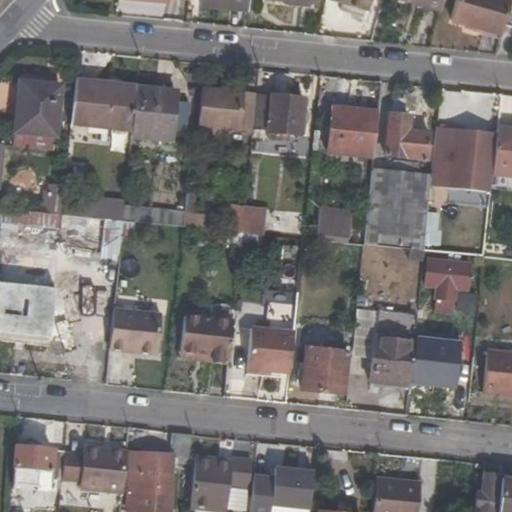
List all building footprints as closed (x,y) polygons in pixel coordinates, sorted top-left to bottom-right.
[(199,0),(199,4),(245,9),(246,0),(199,0)] [(334,0),(366,8),(368,0),(334,0)] [(409,0),(438,9),(440,0),(409,0)] [(502,29),(503,24),(510,0),(454,0),(450,18),(477,26),(479,22),(502,29)] [(511,0),(510,0),(503,24),(511,26),(511,0)] [(477,26),(476,29),(500,37),(502,29),(479,22),(477,26)] [(130,131),(134,87),(74,81),(70,124),(130,131)] [(20,101),(17,101),(13,147),(52,151),(59,87),(23,82),(20,101)] [(173,101),(174,92),(134,87),(130,131),(130,136),(184,142),(189,103),(173,101)] [(203,90),(199,125),(251,130),(255,95),(203,90)] [(299,137),(303,100),(255,95),(251,130),(250,137),(289,141),(289,136),(299,137)] [(326,152),(370,157),(374,114),(330,108),(326,152)] [(408,116),(388,115),(384,155),(425,160),(428,132),(406,130),(408,116)] [(489,183),(490,175),(493,137),(494,136),(433,128),(431,156),(429,171),(427,188),(488,194),(489,183)] [(511,132),(494,131),(494,136),(493,137),(490,175),(511,176),(511,132)] [(391,172),(368,170),(361,246),(421,253),(427,190),(427,188),(429,171),(391,167),(391,172)] [(42,202),(37,202),(35,212),(60,215),(63,187),(49,185),(48,192),(47,203),(42,202)] [(434,203),(477,204),(477,193),(434,192),(434,203)] [(201,230),(204,199),(184,197),(182,212),(181,228),(201,230)] [(121,221),(130,222),(181,228),(182,212),(123,204),(121,221)] [(243,206),(230,205),(227,232),(240,234),(241,229),(242,212),(243,206)] [(35,212),(1,209),(0,213),(0,220),(58,227),(60,215),(35,212)] [(347,237),(350,213),(320,209),(318,235),(347,237)] [(250,231),(251,212),(242,212),(241,229),(250,231)] [(117,259),(119,241),(121,221),(60,215),(58,227),(68,228),(67,239),(104,243),(102,257),(117,259)] [(119,241),(129,242),(130,222),(121,221),(119,241)] [(52,244),(23,241),(22,254),(50,258),(52,244)] [(0,282),(0,329),(48,335),(52,287),(47,287),(50,258),(22,254),(3,253),(1,282),(0,282)] [(69,257),(69,286),(106,287),(107,258),(69,257)] [(474,257),(473,265),(482,266),(482,258),(474,257)] [(467,290),(470,264),(426,260),(424,286),(437,287),(435,313),(451,315),(454,289),(467,290)] [(157,315),(111,310),(108,351),(153,356),(157,315)] [(231,322),(184,317),(180,352),(210,354),(227,357),(231,322)] [(244,371),(287,376),(291,336),(248,331),(244,371)] [(372,344),(351,342),(349,372),(368,374),(368,382),(408,386),(412,342),(374,338),(372,344)] [(341,394),(346,353),(306,350),(301,389),(341,394)] [(511,352),(485,350),(481,394),(511,396),(511,352)] [(180,359),(209,362),(210,354),(180,352),(180,359)] [(458,356),(453,401),(467,401),(472,358),(458,356)] [(171,511),(176,463),(188,463),(191,434),(174,433),(171,456),(158,455),(159,449),(144,447),(143,453),(132,452),(126,509),(158,511),(171,511)] [(49,470),(47,488),(60,489),(61,479),(63,452),(15,447),(13,467),(27,468),(25,480),(36,480),(37,469),(49,470)] [(86,447),(85,454),(63,452),(61,479),(82,481),(81,488),(122,493),(127,451),(86,447)] [(250,462),(231,460),(230,464),(229,471),(217,470),(217,462),(196,460),(192,506),(225,510),(228,487),(248,489),(250,462)] [(230,464),(217,462),(217,470),(229,471),(230,464)] [(497,511),(501,479),(502,466),(483,464),(480,492),(476,492),(473,511),(497,511)] [(272,477),(253,475),(248,511),(269,511),(270,505),(308,509),(312,472),(273,467),(272,477)] [(395,482),(395,480),(375,477),(372,511),(416,511),(420,482),(405,480),(405,483),(395,482)] [(511,511),(511,480),(501,479),(497,511),(511,511)]
